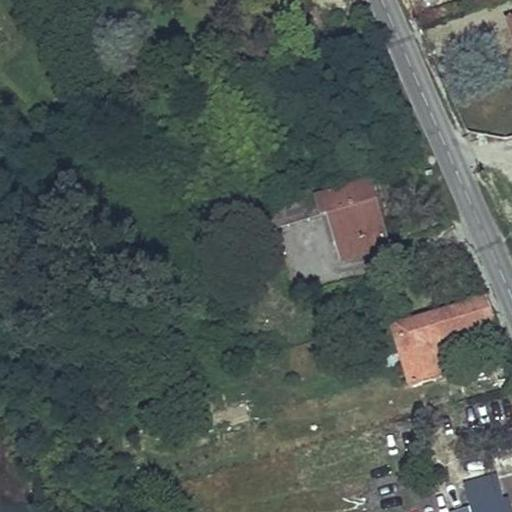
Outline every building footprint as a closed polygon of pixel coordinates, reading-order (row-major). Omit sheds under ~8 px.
[(324,197),(269,213),(275,231),(329,215),(342,261),(387,246),(368,184),(324,197)] [(321,188),(267,204),(269,213),(324,197),(321,188)] [(487,296),(391,324),(409,387),(429,381),(434,379),(428,358),(438,355),(434,344),(438,342),(497,324),(487,296)] [(428,358),(434,379),(447,375),(438,342),(434,344),(438,355),(428,358)] [(470,510),(462,511),(505,511),(494,474),(462,484),(470,510)]
